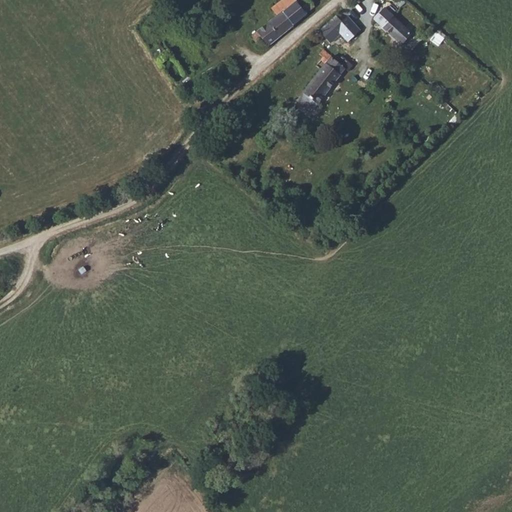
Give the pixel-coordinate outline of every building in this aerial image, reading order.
[(256,42),(261,48),(306,11),(297,0),(278,0),(263,12),(266,18),(242,37),(249,46),(256,42)] [(384,9),(373,20),(411,56),(422,43),(384,9)] [(318,32),(329,44),(346,29),(335,17),(318,32)] [(296,99),(309,110),(342,69),(322,52),(317,57),(321,61),(317,65),(321,68),(296,99)] [(345,52),(337,63),(348,73),(357,61),(345,52)] [(156,62),(172,84),(183,75),(168,53),(163,56),(156,62)]
